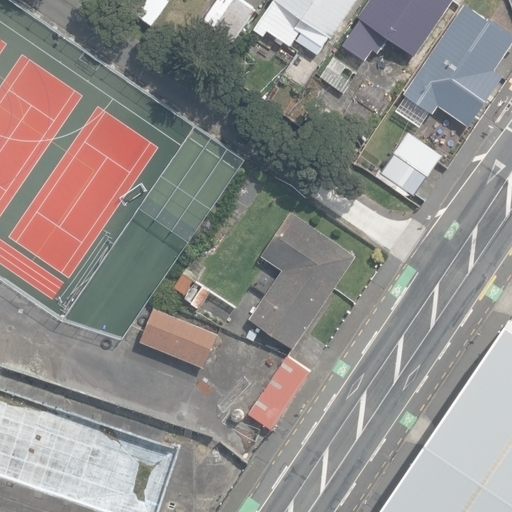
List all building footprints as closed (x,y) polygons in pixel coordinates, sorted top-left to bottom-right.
[(147,0),(138,15),(154,25),(170,0),(147,0)] [(236,42),(258,9),(245,0),(217,0),(205,18),(217,26),(215,28),(236,42)] [(333,38),(358,0),(275,0),(256,29),(266,35),(270,30),(291,45),(290,47),(304,56),(312,45),(321,51),(325,46),(315,38),(321,29),(333,38)] [(390,38),(415,55),(454,0),(370,0),(359,16),(362,18),(344,44),(367,60),(375,49),(380,53),(390,38)] [(469,125),(506,75),(497,69),(511,47),(511,31),(490,17),(489,19),(467,3),(406,93),(436,113),(441,105),(469,125)] [(359,72),(335,56),(321,76),(345,92),(359,72)] [(444,155),(410,131),(382,171),(416,195),(444,155)] [(358,255),(292,211),(263,255),(283,269),(251,318),(296,347),(358,255)] [(193,269),(173,287),(197,312),(216,294),(193,269)] [(222,333),(156,307),(142,341),(207,367),(222,333)] [(511,511),(511,326),(380,511),(511,511)] [(312,370),(289,355),(250,412),(274,428),(312,370)]
